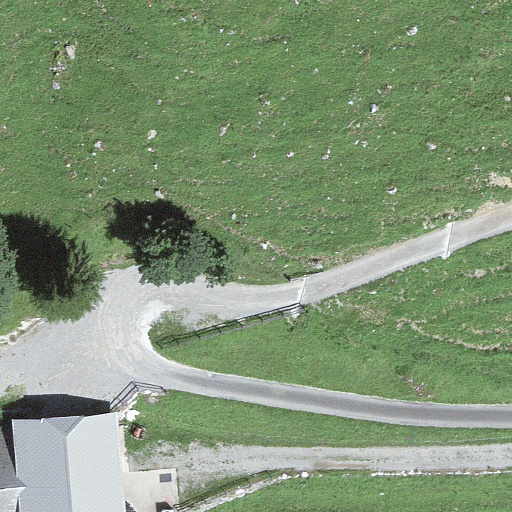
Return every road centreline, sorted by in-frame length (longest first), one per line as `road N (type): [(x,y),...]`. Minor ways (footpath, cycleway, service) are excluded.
road 1 (track): [(511,216),(271,300),(151,288),(127,301),(117,347)]
road 2 (track): [(117,347),(134,364),(179,378),(511,415)]
road 3 (track): [(0,386),(117,347)]
